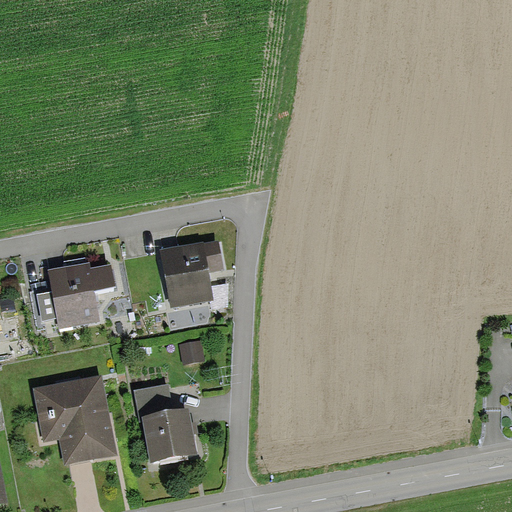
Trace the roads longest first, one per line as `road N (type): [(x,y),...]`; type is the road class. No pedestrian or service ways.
road 1 (residential): [(0,247),(225,206),(246,220),(233,463),(241,511)]
road 2 (tertiary): [(254,511),(511,463)]
